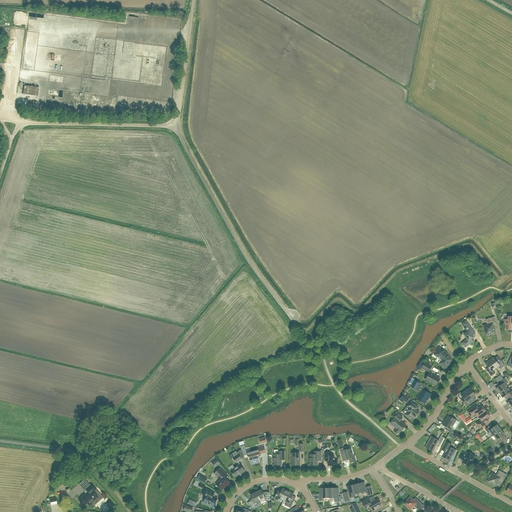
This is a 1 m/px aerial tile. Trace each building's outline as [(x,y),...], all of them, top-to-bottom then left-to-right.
[(38,96),(39,87),(24,85),(23,94),(38,96)] [(497,325),(495,317),(485,320),(487,324),(487,325),(483,326),(485,332),(485,333),(486,334),(487,335),(488,335),(489,334),(495,332),(493,326),(497,325)] [(472,335),(473,335),(475,333),(472,329),(466,321),(462,324),(467,332),(464,335),(467,339),(462,343),(465,347),(473,342),(471,339),(472,338),(473,336),(472,335)] [(446,368),(451,361),(450,361),(451,360),(449,358),(450,358),(446,353),(439,348),(434,355),(441,360),(439,364),(446,368)] [(498,363),(493,357),(489,360),(496,369),(498,367),(499,369),(501,369),(504,366),(504,365),(501,360),(498,363)] [(493,371),(496,369),(489,360),(485,364),(489,369),(487,371),(491,376),(495,373),(493,371)] [(422,368),(429,372),(432,367),(425,363),(422,368)] [(436,386),(440,379),(434,375),(430,372),(425,380),(436,386)] [(499,393),(507,387),(506,385),(508,383),(504,378),(498,383),(500,386),(496,389),(499,393)] [(420,384),(414,380),(411,387),(416,390),(420,384)] [(507,387),(499,393),(503,398),(507,394),(509,397),(511,394),(511,388),(509,390),(507,387)] [(466,406),(472,402),(476,400),(473,397),(475,395),(470,388),(461,395),(463,398),(461,399),(466,406)] [(431,394),(423,390),(421,393),(421,392),(417,399),(425,404),(428,397),(429,398),(431,394)] [(419,412),(416,410),(419,407),(417,406),(411,401),(407,407),(410,409),(408,412),(405,415),(410,419),(413,416),(415,418),(419,412)] [(478,408),(476,406),(474,407),(467,412),(471,417),(475,414),(477,418),(486,411),(482,406),(478,408)] [(480,429),(487,423),(489,422),(487,419),(491,416),(486,411),(477,418),(478,417),(480,420),(476,424),(480,429)] [(400,432),(401,431),(403,431),(404,428),(404,427),(406,426),(400,421),(403,418),(396,412),(392,417),(394,419),(390,424),(397,429),(394,432),(394,433),(396,434),(397,434),(399,432),(400,432)] [(452,428),(456,420),(448,416),(445,421),(443,425),(445,426),(444,429),(452,434),(454,430),(452,428)] [(493,436),(501,430),(497,425),(492,428),(490,425),(485,429),(488,434),(491,432),(493,436)] [(501,430),(493,436),(496,439),(493,441),(497,445),(502,442),(500,439),(505,435),(501,430)] [(479,442),(482,440),(479,436),(480,435),(478,432),(474,435),(476,438),(479,442)] [(440,445),(444,438),(441,436),(438,441),(431,437),(426,447),(433,451),(437,443),(440,445)] [(446,442),(442,449),(441,450),(445,452),(442,456),(449,460),(453,455),(454,455),(456,451),(450,447),(451,445),(446,442)] [(259,458),(260,456),(262,454),(266,452),(264,445),(258,447),(258,449),(247,452),(248,457),(249,457),(250,460),(251,465),(260,463),(259,458)] [(344,451),(343,448),(339,449),(343,460),(349,459),(350,463),(356,461),(355,456),(354,457),(351,448),(344,451)] [(281,465),(281,460),(285,460),(285,459),(285,451),(278,451),(278,455),(274,454),(274,465),(281,465)] [(317,465),(317,461),(321,461),(321,459),(321,452),(314,452),(314,455),(310,455),(310,465),(317,465)] [(325,452),(325,459),(325,461),(328,461),(328,465),(334,465),(337,465),(337,460),(334,460),(334,456),(330,456),(330,452),(325,452)] [(466,455),(462,452),(459,458),(463,460),(462,462),(469,466),(474,456),(468,452),(466,455)] [(292,465),(300,465),(300,453),(292,453),(292,465)] [(238,454),(232,458),(236,463),(242,459),(238,454)] [(241,474),(245,471),(240,464),(230,471),(233,474),(235,477),(240,473),(241,474)] [(230,482),(225,478),(227,475),(226,474),(220,468),(215,474),(220,478),(220,480),(216,484),(216,487),(217,488),(220,487),(222,490),(226,485),(227,486),(230,482)] [(489,479),(489,480),(488,482),(490,483),(496,486),(499,480),(503,482),(507,475),(499,470),(496,476),(492,474),(490,475),(489,477),(489,479)] [(197,479),(201,481),(205,483),(207,480),(203,477),(199,475),(197,479)] [(81,487),(87,483),(84,480),(85,479),(78,485),(79,485),(79,484),(81,487)] [(361,483),(355,485),(358,493),(361,493),(361,494),(362,495),(367,494),(367,495),(373,494),(371,486),(365,487),(364,482),(361,483)] [(89,506),(98,498),(92,491),(95,489),(91,484),(85,489),(88,492),(78,500),(84,506),(87,503),(89,506)] [(355,494),(358,493),(355,485),(350,486),(347,487),(348,492),(343,493),(345,501),(350,500),(350,498),(354,497),(355,495),(355,494)] [(323,498),(329,498),(329,488),(323,488),(320,488),(320,494),(320,501),(323,501),(323,498)] [(335,488),(329,488),(329,498),(335,498),(335,502),(338,502),(338,494),(338,488),(335,488)] [(206,489),(203,494),(206,495),(204,501),(205,502),(205,503),(205,504),(213,507),(214,507),(215,507),(216,504),(215,503),(217,499),(214,498),(213,497),(214,496),(213,496),(214,493),(206,489)] [(283,489),(282,491),(279,489),(278,492),(274,499),(279,501),(280,499),(284,500),(288,491),(283,489)] [(256,493),(260,501),(261,504),(265,502),(270,500),(269,493),(263,493),(261,490),(256,493)] [(288,491),(284,500),(287,502),(285,506),(290,508),(294,500),(291,499),(293,494),(288,491)] [(256,502),(260,501),(256,493),(250,495),(252,499),(248,503),(253,508),(258,506),(256,502)] [(53,505),(59,503),(57,496),(51,498),(53,505)] [(404,504),(406,505),(411,510),(414,506),(417,509),(422,504),(415,498),(413,500),(410,497),(404,504)] [(381,506),(377,499),(370,503),(368,500),(362,503),(366,509),(370,507),(372,511),(381,506)]
